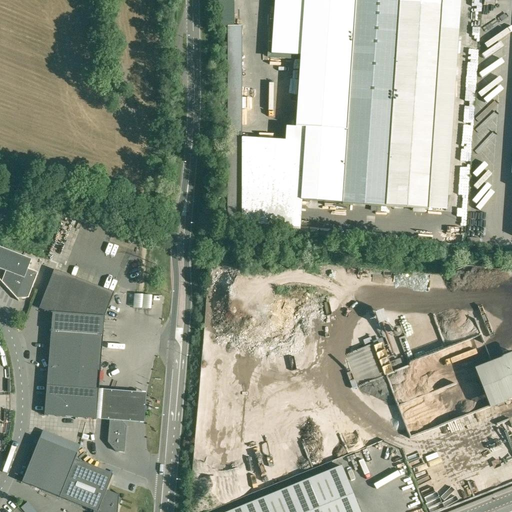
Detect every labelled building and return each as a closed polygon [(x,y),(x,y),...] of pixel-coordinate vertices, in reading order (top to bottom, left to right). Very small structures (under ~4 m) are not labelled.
[(430,171),(439,40),(441,5),(399,2),(395,2),(395,0),(273,0),(270,56),(300,58),(295,128),(306,129),(305,143),(301,201),(322,203),(427,210),(430,171)] [(246,102),(243,24),(230,25),(233,102),(246,102)] [(473,108),(475,96),(469,95),(467,107),(473,108)] [(0,269),(4,271),(0,281),(0,280),(0,281),(18,301),(19,301),(17,299),(28,298),(38,273),(28,269),(31,260),(0,247),(0,269)] [(52,314),(67,275),(54,270),(39,309),(52,314)] [(67,275),(52,314),(104,318),(113,293),(67,275)] [(380,322),(389,319),(384,306),(375,309),(380,322)] [(104,318),(52,314),(50,342),(102,345),(104,318)] [(102,345),(50,342),(46,386),(88,389),(90,372),(99,372),(102,345)] [(511,352),(476,363),(490,408),(511,401),(511,352)] [(98,390),(88,389),(46,386),(44,416),(96,420),(98,390)] [(123,448),(124,427),(121,423),(111,422),(109,443),(113,447),(123,448)] [(117,511),(118,504),(119,504),(121,499),(105,493),(112,475),(75,460),(77,454),(42,440),(39,439),(38,442),(22,482),(59,497),(93,511),(92,511),(117,511)] [(359,511),(341,466),(228,511),(359,511)]
